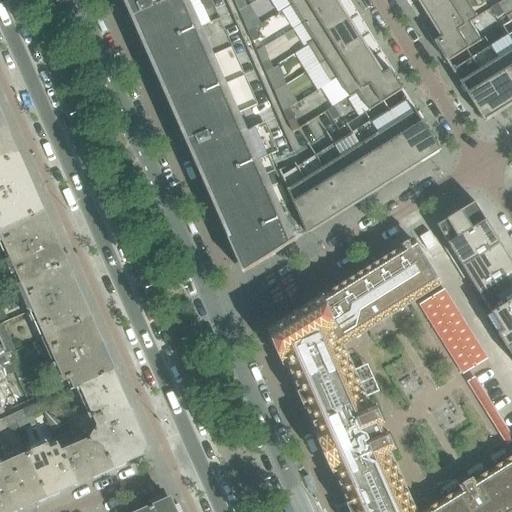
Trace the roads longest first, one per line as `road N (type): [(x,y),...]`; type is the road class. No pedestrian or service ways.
road 1 (tertiary): [(0,8),(195,461)]
road 2 (tertiary): [(219,327),(76,0)]
road 3 (residential): [(480,165),(219,327)]
road 4 (tertiary): [(304,511),(219,327)]
road 5 (residential): [(480,165),(373,0)]
road 6 (residential): [(195,461),(77,511)]
